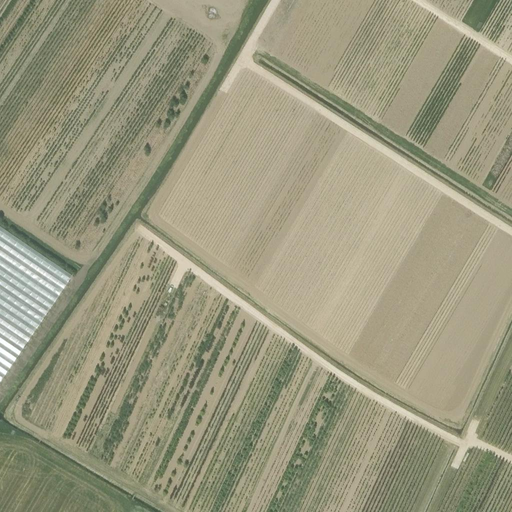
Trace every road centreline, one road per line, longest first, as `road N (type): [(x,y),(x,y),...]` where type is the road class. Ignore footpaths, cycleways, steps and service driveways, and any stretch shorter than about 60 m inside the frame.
road 1 (track): [(179,511),(22,415),(42,367),(136,236),(373,397),(437,430),(444,448)]
road 2 (track): [(278,0),(148,217),(329,351),(453,427),(460,428),(511,314)]
road 3 (track): [(511,230),(242,61)]
road 4 (track): [(511,341),(433,511)]
